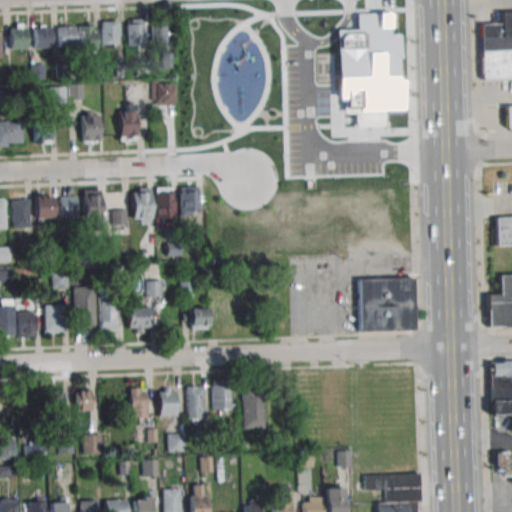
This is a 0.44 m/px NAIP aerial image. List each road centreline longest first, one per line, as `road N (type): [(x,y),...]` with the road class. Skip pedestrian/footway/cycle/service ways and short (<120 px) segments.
road 1 (residential): [(0,361),(511,343)]
road 2 (secondary): [(456,511),(445,153)]
road 3 (residential): [(0,172),(246,161)]
road 4 (secondary): [(445,153),(439,0)]
